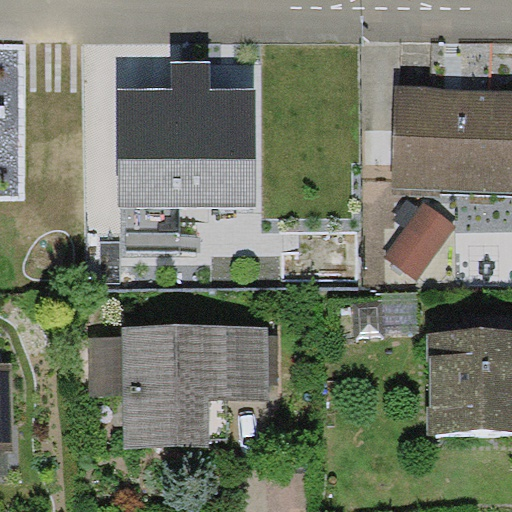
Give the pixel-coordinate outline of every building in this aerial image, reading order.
[(120,207),(258,206),(257,89),(211,89),(211,62),(172,63),(172,88),(120,88),(120,207)] [(511,193),(511,92),(396,89),(393,190),(511,193)] [(426,202),(386,257),(417,280),(457,226),(426,202)] [(419,331),(419,293),(377,293),(377,301),(355,301),(356,338),(385,338),(385,331),(419,331)] [(270,401),(270,326),(123,326),(123,337),(90,337),(90,395),(124,395),(124,448),(210,448),(210,401),(219,401),(270,401)] [(427,432),(511,433),(511,331),(428,331),(427,432)] [(0,450),(14,450),(12,362),(0,362),(0,450)]
